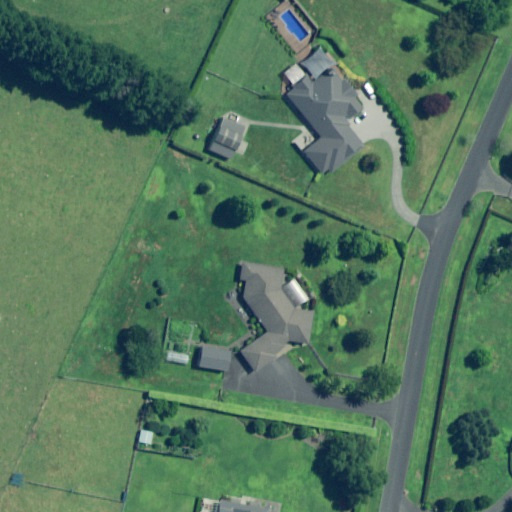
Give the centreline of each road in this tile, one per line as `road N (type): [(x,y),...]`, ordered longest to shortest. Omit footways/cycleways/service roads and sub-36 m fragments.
road 1 (residential): [(388,511),(434,250),(511,74)]
road 2 (unknown): [(444,228),(398,201),(395,142),(370,109)]
